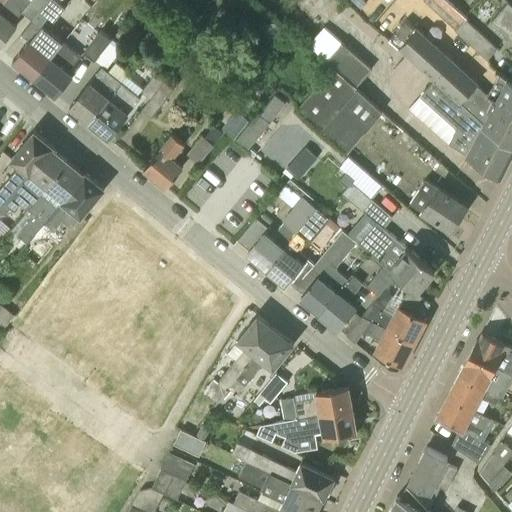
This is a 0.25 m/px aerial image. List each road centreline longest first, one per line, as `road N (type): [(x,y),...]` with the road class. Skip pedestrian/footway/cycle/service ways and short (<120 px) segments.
road 1 (residential): [(408,404),(0,76)]
road 2 (track): [(123,511),(229,327),(260,289)]
road 3 (track): [(157,455),(9,343)]
road 4 (secondary): [(408,404),(485,253)]
